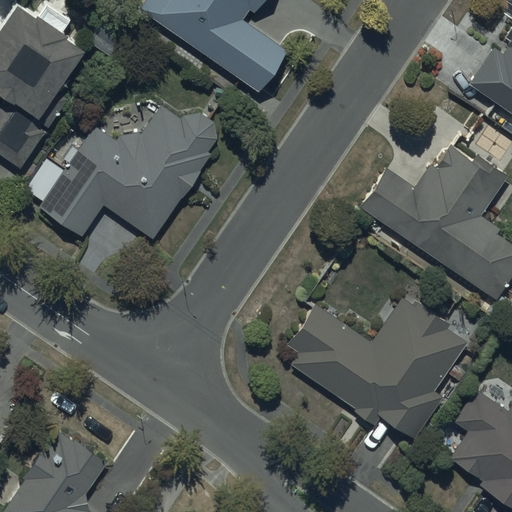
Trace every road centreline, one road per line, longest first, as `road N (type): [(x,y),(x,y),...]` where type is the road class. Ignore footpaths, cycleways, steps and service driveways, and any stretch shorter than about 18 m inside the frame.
road 1 (residential): [(421,0),(162,383)]
road 2 (residential): [(0,278),(162,383)]
road 3 (residential): [(257,460),(313,472),(370,511)]
road 4 (residential): [(162,383),(257,460)]
